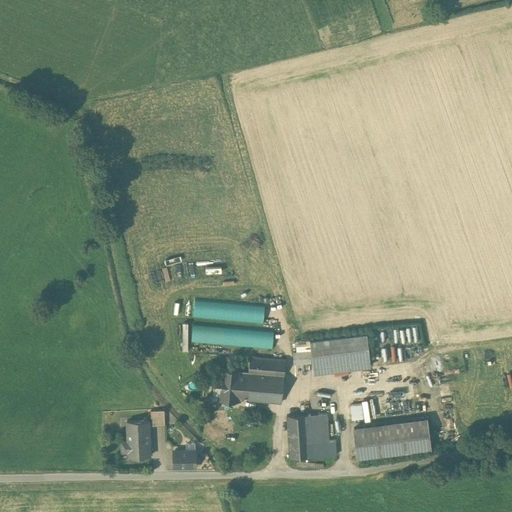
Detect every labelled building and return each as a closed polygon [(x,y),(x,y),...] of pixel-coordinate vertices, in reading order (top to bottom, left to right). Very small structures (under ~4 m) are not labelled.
[(196,300),(194,316),(265,321),(266,306),(196,300)] [(193,341),(274,346),(275,328),(194,323),(193,341)] [(366,334),(310,341),(313,365),(369,358),(366,334)] [(310,351),(292,352),(293,364),(311,362),(310,351)] [(285,359),(249,356),(248,372),(238,371),(236,398),(281,402),(285,359)] [(369,358),(313,365),(314,373),(370,366),(369,358)] [(239,369),(223,368),(220,398),(236,400),(236,398),(238,371),(239,369)] [(351,403),(352,418),(365,417),(364,402),(351,403)] [(164,410),(150,410),(151,425),(164,425),(164,410)] [(326,413),(308,414),(310,444),(328,443),(326,413)] [(308,414),(286,416),(289,457),(310,456),(310,445),(310,444),(308,414)] [(425,418),(354,427),(357,456),(428,447),(425,418)] [(148,420),(129,420),(129,440),(121,440),(121,452),(130,451),(130,456),(149,456),(148,420)] [(328,443),(310,444),(310,445),(310,456),(335,454),(335,442),(328,443)] [(194,450),(174,450),(174,467),(194,467),(194,450)]
